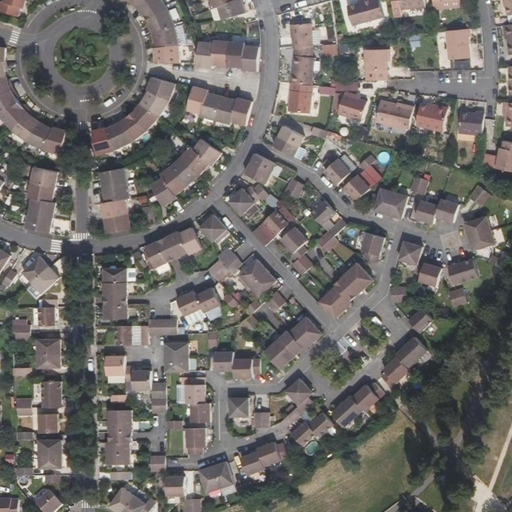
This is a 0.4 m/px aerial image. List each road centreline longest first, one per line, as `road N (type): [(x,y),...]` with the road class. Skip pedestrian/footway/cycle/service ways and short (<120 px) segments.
road 1 (residential): [(82,249),(90,511)]
road 2 (residential): [(337,334),(209,197)]
road 3 (residential): [(302,364),(333,397),(369,365),(404,333),(374,299)]
road 4 (residential): [(393,85),(488,87),(483,0)]
road 5 (residential): [(399,227),(347,210),(312,174),(248,146)]
road 6 (residential): [(78,94),(82,249)]
road 7 (residential): [(302,364),(278,387),(222,388),(222,452)]
road 8 (residential): [(248,146),(264,107),(265,7)]
road 9 (residential): [(82,249),(169,225),(209,197)]
